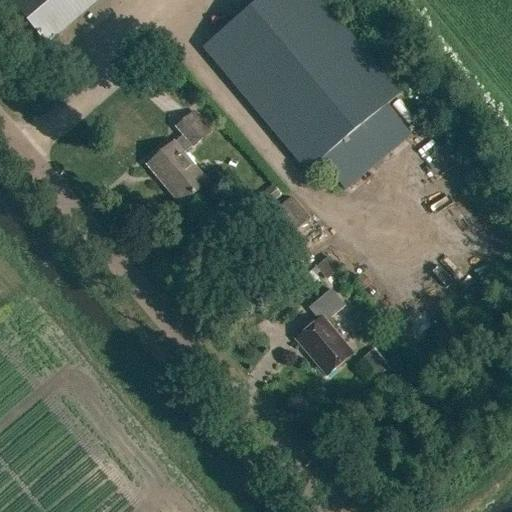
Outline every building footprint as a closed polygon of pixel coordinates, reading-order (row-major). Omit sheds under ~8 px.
[(10,0),(49,47),(104,0),(10,0)] [(308,173),(321,162),(345,191),(411,136),(387,107),(401,95),(320,0),(262,0),(204,49),(308,173)] [(195,113),(176,129),(183,137),(148,166),(183,207),(209,184),(185,155),(194,148),(212,133),(195,113)] [(255,202),(263,212),(282,196),(274,186),(255,202)] [(310,219),(292,198),(269,217),(287,239),(310,219)] [(318,321),(297,339),(317,363),(315,364),(326,377),(353,354),(326,322),(345,306),(331,290),(308,309),(318,321)] [(359,489),(355,492),(363,501),(367,498),(359,489)]
